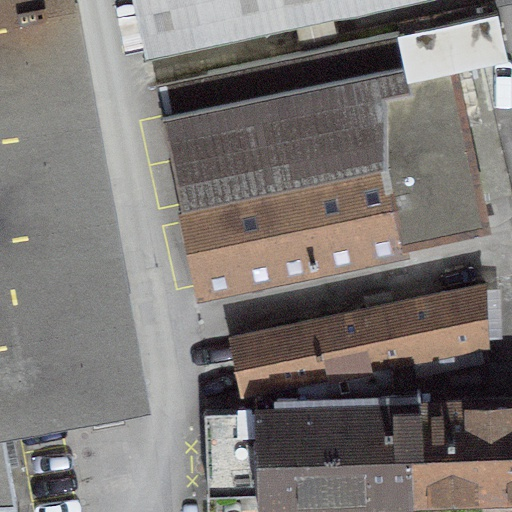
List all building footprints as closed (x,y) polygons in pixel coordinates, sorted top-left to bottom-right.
[(0,433),(0,421),(4,421),(3,417),(33,411),(33,415),(39,414),(38,410),(82,402),(83,405),(89,404),(88,401),(114,396),(114,400),(120,399),(120,395),(143,391),(72,0),(0,0),(0,505),(17,505),(3,433),(0,433)] [(511,0),(136,0),(147,49),(370,0),(511,0)] [(496,8),(399,29),(408,74),(451,64),(505,53),(496,8)] [(200,286),(486,221),(451,64),(408,74),(399,29),(155,81),(200,286)] [(238,367),(243,392),(256,391),(257,407),(392,402),(385,362),(486,339),(483,283),(232,338),(238,367)] [(511,399),(488,400),(492,490),(511,489),(511,399)] [(488,400),(392,402),(257,407),(251,407),(251,402),(238,402),(238,407),(205,408),(206,491),(383,488),(401,496),(401,491),(413,491),(492,490),(488,400)]
